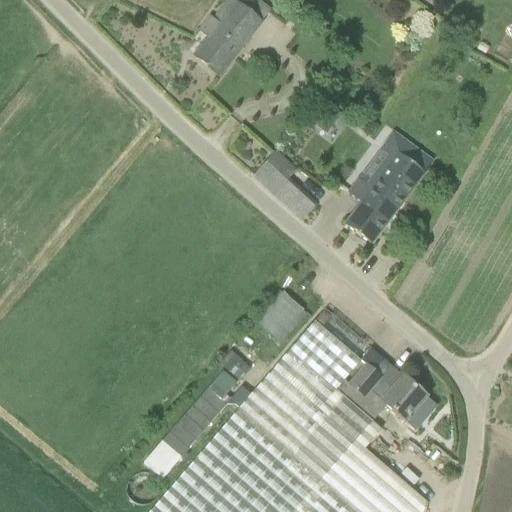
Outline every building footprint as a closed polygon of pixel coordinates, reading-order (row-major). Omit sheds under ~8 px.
[(258,0),(243,0),(238,7),(230,0),(213,22),(210,19),(200,31),(209,39),(194,57),(219,76),(272,10),(258,0)] [(361,204),(345,226),(370,245),(431,163),(393,135),(381,151),(393,160),(371,191),(359,182),(349,195),(361,204)] [(302,221),(315,207),(286,181),(295,171),(275,153),(253,177),(302,221)] [(239,411),(147,511),(423,511),(426,504),(364,451),(381,432),(371,424),(386,407),(404,423),(426,398),(403,378),(391,391),(379,380),(380,379),(361,363),(314,323),(239,411)] [(219,366),(228,374),(239,361),(230,353),(219,366)] [(161,481),(225,407),(207,391),(143,465),(161,481)]
